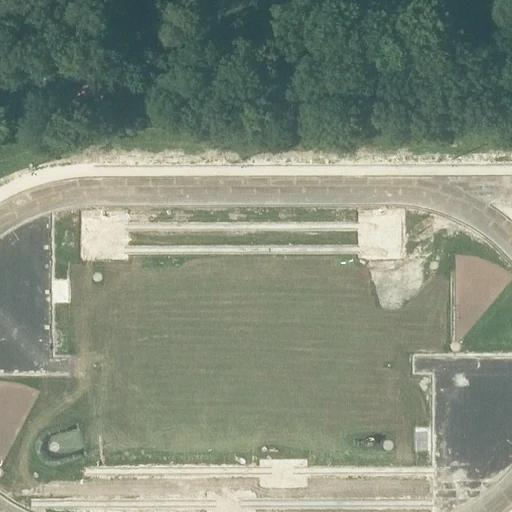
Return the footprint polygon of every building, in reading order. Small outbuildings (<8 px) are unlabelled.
[(368,258),(367,250),(391,246),(387,223),(354,228),(359,259),(368,258)] [(79,227),(80,260),(117,260),(117,226),(79,227)] [(47,306),(65,306),(65,283),(47,283),(47,306)] [(428,456),(429,433),(412,432),(411,455),(428,456)] [(261,475),(212,475),(212,504),(261,503),(261,475)] [(265,502),(264,511),(301,511),(301,502),(265,502)]
